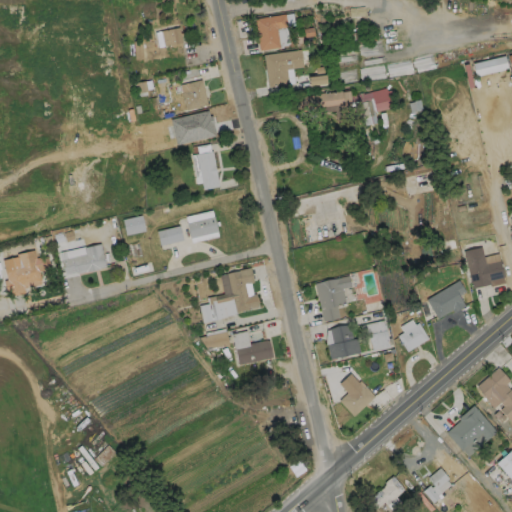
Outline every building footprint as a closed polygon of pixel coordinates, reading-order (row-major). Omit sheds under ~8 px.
[(279,47),(259,50),(254,18),(284,14),(286,27),(276,28),(279,47)] [(178,27),(179,32),(181,32),(181,36),(180,36),(181,42),(163,46),(160,30),(178,27)] [(288,84),(267,87),(263,55),(300,49),(302,67),(285,69),(288,84)] [(506,68),(503,56),(470,63),(473,76),(506,68)] [(326,83),(324,74),(306,77),(308,86),(326,83)] [(207,104),(185,109),(179,84),(201,79),(207,104)] [(385,88),(386,90),(392,89),(394,98),(388,100),(389,108),(373,111),(375,123),(361,126),(358,113),(335,117),(333,109),(306,115),(305,110),(299,111),(296,97),(319,93),(324,92),(324,93),(340,90),(341,91),(348,90),(349,95),(362,93),(362,92),(385,88)] [(211,151),(218,186),(202,189),(200,182),(195,183),(194,177),(190,155),(211,151)] [(282,189),(355,174),(357,189),(335,197),(339,225),(298,235),(282,189)] [(125,235),(144,230),(141,214),(122,219),(125,235)] [(217,230),(190,237),(186,222),(213,215),(217,230)] [(182,239),(159,245),(156,230),(179,225),(182,239)] [(104,266),(76,273),(76,271),(64,274),(60,259),(84,253),(83,247),(99,243),(104,266)] [(480,246),(483,256),(497,252),(499,263),(500,263),(503,276),(502,277),(503,282),(490,285),(489,284),(471,288),(462,250),(480,246)] [(34,249),(36,257),(40,256),(43,269),(39,270),(41,280),(40,280),(40,283),(24,287),(25,292),(11,296),(2,259),(17,256),(16,253),(34,249)] [(243,283),(246,296),(252,294),(255,293),(258,306),(236,311),(236,313),(225,315),(226,316),(220,317),(220,318),(202,322),(198,305),(207,303),(206,297),(214,295),(214,296),(223,294),(219,274),(236,270),(249,267),(253,282),(250,282),(243,283)] [(338,316),(322,320),(313,283),(347,275),(350,285),(340,287),(344,302),(335,305),(338,316)] [(448,285),(454,294),(457,292),(464,305),(453,312),(451,309),(437,318),(425,299),(448,285)] [(368,351),(388,349),(385,321),(366,323),(368,351)] [(427,338),(406,351),(396,335),(417,322),(427,338)] [(348,324),(351,338),(355,337),(358,351),(328,358),(325,344),(331,343),(328,328),(348,324)] [(246,330),(249,343),(265,340),(268,340),(272,356),(269,357),(238,364),(231,333),(246,330)] [(203,349),(228,345),(225,332),(200,336),(203,349)] [(504,384),(509,389),(511,387),(511,388),(511,423),(499,409),(502,406),(499,402),(492,407),(487,401),(486,402),(484,399),(485,399),(479,391),(475,386),(497,367),(509,380),(504,384)] [(373,396),(352,416),(337,400),(346,393),(337,383),(348,373),(357,382),(359,380),(373,396)] [(495,431),(466,456),(461,450),(444,432),(458,420),(457,418),(472,405),(495,431)] [(511,481),(511,452),(509,450),(495,463),(511,481)] [(449,484),(436,495),(438,497),(431,503),(421,491),(428,485),(430,487),(433,485),(426,478),(439,468),(447,478),(445,480),(449,484)] [(393,498),(397,503),(389,509),(383,502),(375,509),(367,500),(382,486),(384,484),(383,483),(391,475),(403,489),(393,498)]
